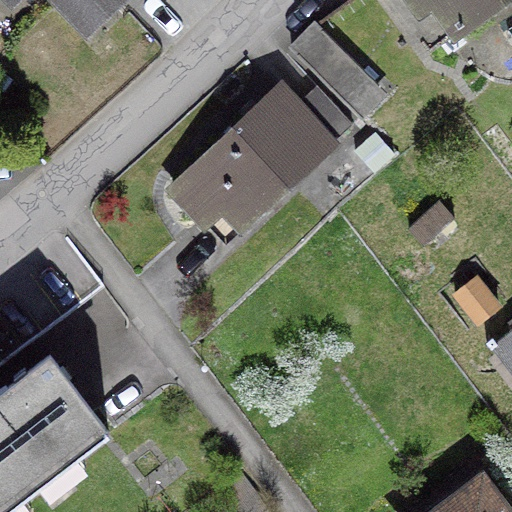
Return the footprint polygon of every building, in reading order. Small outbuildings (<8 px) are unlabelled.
[(124,0),(56,0),(89,34),(124,0)] [(435,0),(459,32),(503,0),(435,0)] [(291,48),(348,104),(372,79),(315,23),(291,48)] [(173,185),(225,241),(352,123),(316,84),(294,105),(278,88),(173,185)] [(409,229),(424,245),(454,218),(440,201),(409,229)] [(103,285),(66,236),(0,286),(0,299),(30,340),(103,285)] [(454,293),(476,321),(497,305),(476,277),(454,293)] [(511,328),(496,342),(492,337),(486,342),(511,374),(511,328)] [(0,511),(1,511),(108,431),(49,354),(0,390),(0,511)] [(260,511),(266,507),(240,473),(221,487),(240,511),(260,511)] [(507,511),(481,477),(434,511),(507,511)]
